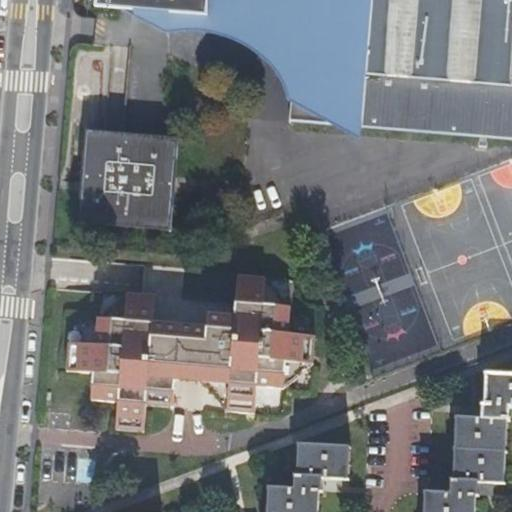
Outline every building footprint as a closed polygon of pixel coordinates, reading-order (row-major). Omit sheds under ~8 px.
[(511,0),(98,0),(98,5),(119,8),(168,34),(183,32),(201,32),(219,36),(235,42),(241,45),(255,53),(267,63),(277,75),(284,89),(289,104),(293,104),(291,123),(511,139),(511,0)] [(198,142),(88,132),(83,188),(79,224),(189,235),(198,142)] [(99,293),(94,347),(67,344),(64,372),(91,375),(89,402),(116,404),(113,431),(141,434),(143,407),(170,409),(173,383),(200,385),(224,415),(252,417),(254,390),(281,392),(311,369),(314,341),(286,339),(291,285),(237,280),(234,321),(207,319),(206,331),(152,326),(154,298),(99,293)] [(474,511),(476,497),(477,482),(492,482),(504,483),(507,424),(508,413),(507,407),(511,407),(511,374),(485,373),(483,404),(481,404),(479,419),(457,418),(451,482),(450,483),(449,497),(423,495),(422,511),(474,511)] [(317,511),(319,496),(321,493),(322,479),(345,481),(347,449),(297,445),(293,491),(263,489),(262,511),(317,511)]
